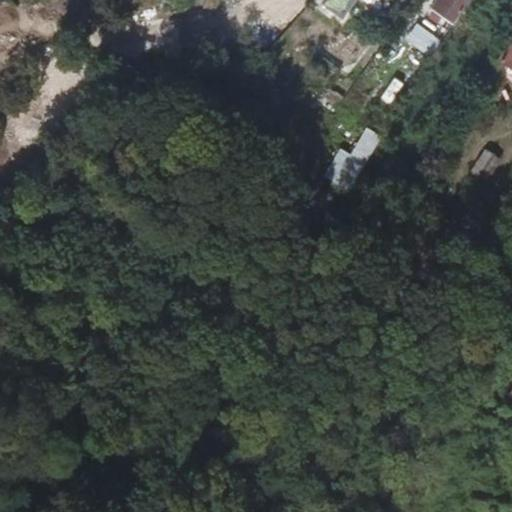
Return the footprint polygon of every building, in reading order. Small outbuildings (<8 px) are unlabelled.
[(354,0),(330,0),(328,3),(343,14),(354,0)] [(464,0),(435,0),(431,6),(450,20),(464,0)] [(511,69),(511,29),(495,59),(511,69)] [(371,97),(393,112),(421,68),(399,54),(371,97)] [(350,191),(384,136),(368,126),(351,153),(343,148),(326,176),(350,191)] [(511,375),(500,369),(493,383),(511,393),(511,375)]
